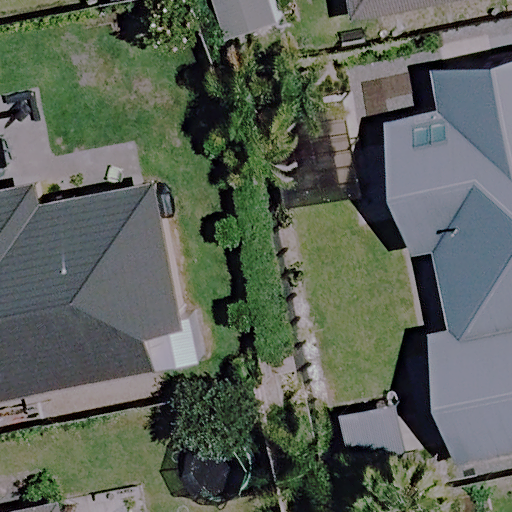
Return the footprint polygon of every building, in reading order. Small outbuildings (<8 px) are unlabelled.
[(280,16),(273,0),(212,0),(229,38),(280,16)] [(411,0),(355,0),(358,11),(411,0)] [(511,51),(433,68),(441,105),(383,117),(407,229),(429,225),(450,326),(433,330),(461,459),(511,448),(511,51)] [(0,422),(156,403),(150,354),(188,349),(167,185),(7,205),(2,171),(0,171),(0,422)] [(0,511),(71,511),(62,468),(0,481),(0,511)]
